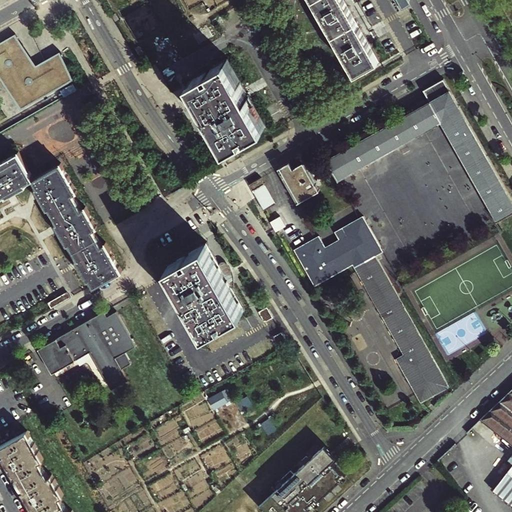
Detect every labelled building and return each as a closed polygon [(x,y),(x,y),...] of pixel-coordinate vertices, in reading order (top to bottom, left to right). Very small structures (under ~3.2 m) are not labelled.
[(345,0),(315,0),(357,73),(380,60),(345,0)] [(3,70),(7,68),(27,105),(65,84),(75,79),(61,52),(36,65),(18,33),(0,42),(0,76),(5,74),(3,70)] [(228,58),(190,80),(229,146),(266,125),(228,58)] [(424,89),(430,100),(327,158),(339,179),(444,122),(497,220),(511,211),(511,197),(445,77),(424,89)] [(70,93),(80,87),(75,79),(65,84),(70,93)] [(0,197),(2,196),(4,199),(28,185),(27,183),(34,179),(34,180),(35,179),(38,183),(36,184),(38,186),(36,187),(50,210),(52,209),(57,218),(55,219),(70,245),(73,244),(78,253),(75,255),(91,282),(94,280),(98,288),(103,285),(102,284),(106,282),(106,283),(126,271),(122,265),(121,266),(117,259),(118,258),(109,242),(106,244),(97,229),(100,227),(98,225),(97,226),(96,223),(97,223),(88,206),(84,208),(76,193),(79,191),(78,190),(77,190),(75,188),(76,187),(62,163),(35,178),(20,150),(12,154),(12,155),(5,159),(5,158),(0,161),(0,197)] [(290,160),(279,166),(298,201),(320,189),(304,160),(294,166),(290,160)] [(249,182),(264,209),(276,202),(261,176),(249,182)] [(319,235),(296,248),(315,284),(353,264),(403,354),(397,357),(421,401),(449,386),(375,255),(383,251),(363,216),(343,227),(347,234),(325,246),(319,235)] [(201,241),(164,262),(201,328),(239,306),(201,241)] [(109,317),(107,312),(41,348),(56,374),(94,353),(112,386),(129,377),(123,366),(132,360),(128,352),(138,347),(119,312),(109,317)] [(234,400),(230,389),(211,396),(215,407),(234,400)] [(511,389),(504,397),(481,418),(511,445),(511,462),(510,464),(511,465),(511,389)] [(28,431),(2,446),(6,453),(3,455),(14,475),(17,473),(26,489),(23,490),(35,511),(38,510),(38,511),(73,511),(73,510),(70,511),(62,496),(64,495),(52,474),(50,475),(41,460),(43,459),(28,431)] [(309,511),(347,476),(321,450),(311,460),(308,457),(303,461),(306,465),(295,475),(292,472),(283,481),(286,484),(275,494),(280,499),(273,506),(278,511),(309,511)] [(511,465),(510,464),(486,488),(511,508),(511,465)] [(280,499),(275,494),(261,508),(265,511),(278,511),(273,506),(280,499)]
